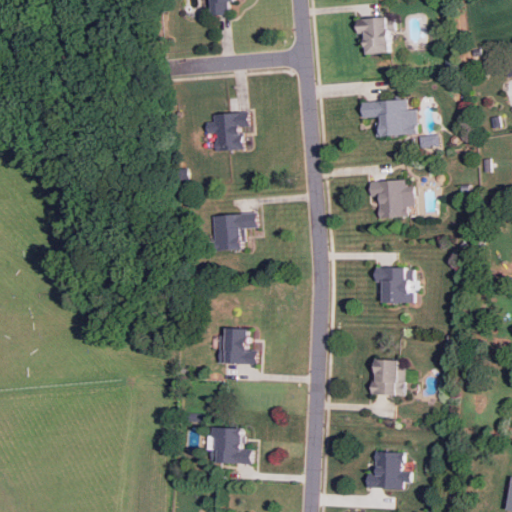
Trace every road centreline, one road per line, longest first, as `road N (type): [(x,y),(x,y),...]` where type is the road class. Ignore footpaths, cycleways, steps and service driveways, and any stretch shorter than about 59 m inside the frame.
road 1 (residential): [(313,511),(321,246),(300,0)]
road 2 (residential): [(304,58),(169,70)]
